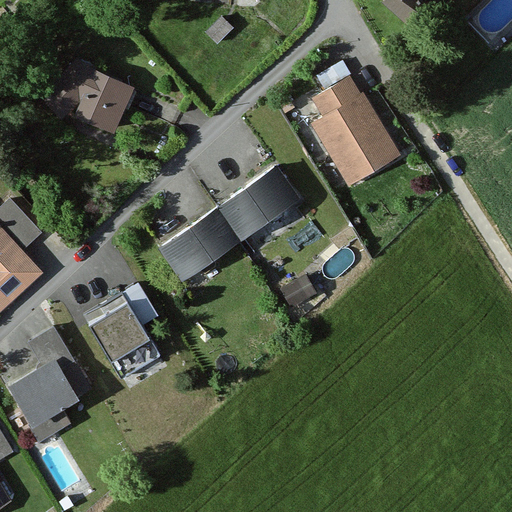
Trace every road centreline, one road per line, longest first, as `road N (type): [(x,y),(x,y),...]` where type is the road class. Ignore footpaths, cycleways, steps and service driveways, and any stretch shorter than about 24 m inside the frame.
road 1 (residential): [(342,8),(0,327)]
road 2 (track): [(342,8),(511,271)]
